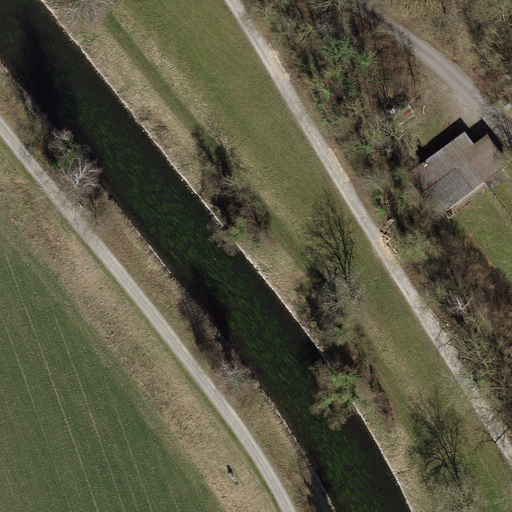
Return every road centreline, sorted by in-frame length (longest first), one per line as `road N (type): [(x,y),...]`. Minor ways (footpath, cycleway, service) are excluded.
road 1 (track): [(234,0),(511,454)]
road 2 (track): [(0,123),(236,424),(289,511)]
road 3 (track): [(511,151),(451,82),(337,0)]
